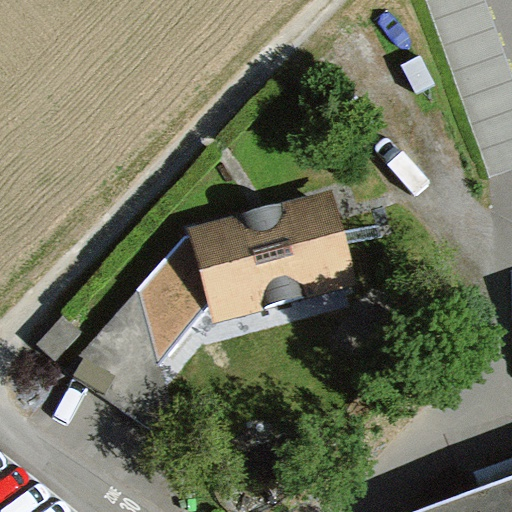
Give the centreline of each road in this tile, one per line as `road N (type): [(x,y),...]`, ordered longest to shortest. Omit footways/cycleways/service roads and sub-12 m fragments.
road 1 (track): [(326,0),(0,340)]
road 2 (residential): [(0,428),(115,511)]
